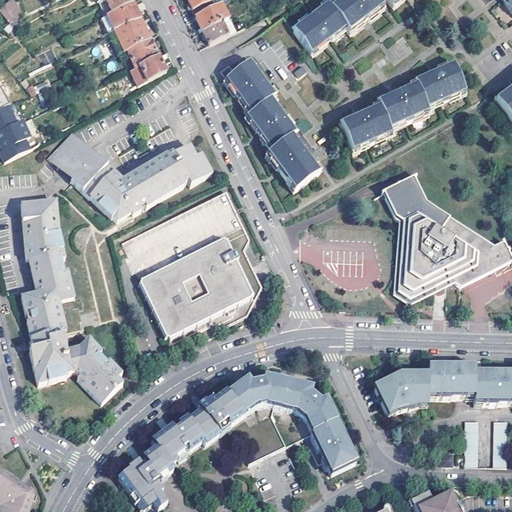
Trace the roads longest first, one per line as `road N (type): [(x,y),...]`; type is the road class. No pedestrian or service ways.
road 1 (residential): [(157,0),(298,297),(307,338)]
road 2 (residential): [(307,338),(183,380),(127,422),(90,467)]
road 3 (residential): [(511,343),(319,337)]
road 4 (residential): [(319,337),(384,480)]
road 5 (residential): [(90,467),(18,420),(0,361)]
road 6 (unknown): [(40,165),(105,247),(138,228)]
road 7 (residential): [(384,480),(511,480)]
